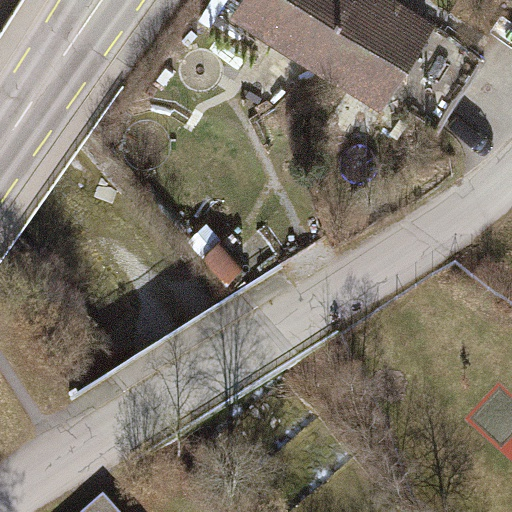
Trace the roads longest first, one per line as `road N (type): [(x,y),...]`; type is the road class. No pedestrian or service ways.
road 1 (residential): [(511,177),(313,311),(0,502)]
road 2 (primary): [(0,153),(101,0)]
